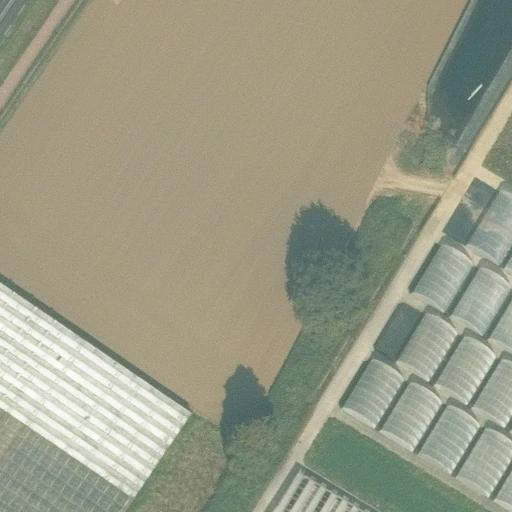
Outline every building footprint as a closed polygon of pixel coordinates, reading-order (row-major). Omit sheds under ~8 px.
[(0,511),(129,511),(192,421),(0,288),(0,511)] [(429,381),(440,359),(427,354),(429,351),(409,342),(397,366),(429,381)] [(456,378),(448,372),(442,380),(438,387),(462,404),(478,381),(462,369),(456,378)] [(474,413),(503,426),(511,405),(511,378),(507,376),(503,384),(490,378),(474,413)] [(478,491),(483,483),(469,474),(463,482),(478,491)] [(356,511),(300,478),(279,511),(356,511)]
